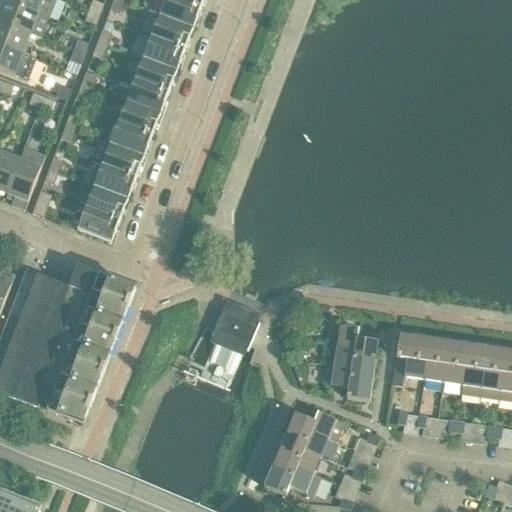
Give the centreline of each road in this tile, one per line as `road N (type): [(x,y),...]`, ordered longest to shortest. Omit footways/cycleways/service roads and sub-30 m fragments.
road 1 (residential): [(238,0),(134,274),(0,224)]
road 2 (tertiary): [(168,511),(0,443)]
road 3 (residential): [(511,464),(387,437)]
